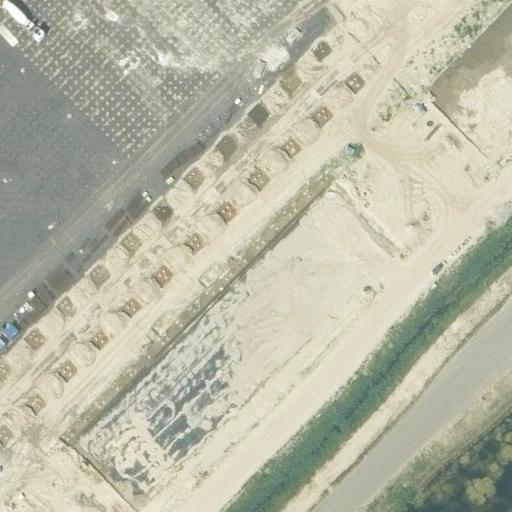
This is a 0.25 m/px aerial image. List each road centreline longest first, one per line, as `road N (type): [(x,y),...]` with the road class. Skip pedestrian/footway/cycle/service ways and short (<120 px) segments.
road 1 (unclassified): [(511,314),(419,424)]
road 2 (unclassified): [(419,424),(333,511)]
